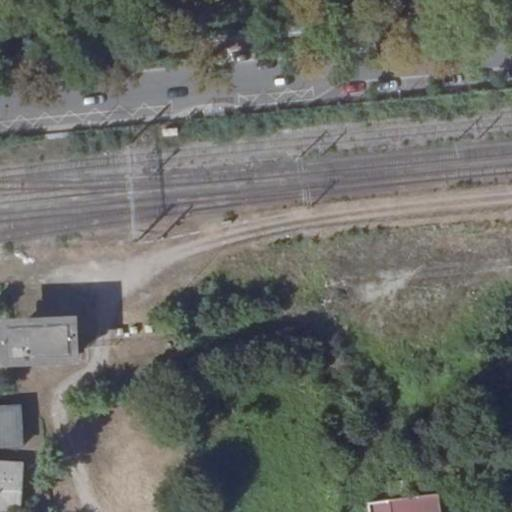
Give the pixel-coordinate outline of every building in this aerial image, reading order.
[(73,337),(12,339),(13,367),(74,365),(73,337)] [(0,450),(23,449),(21,411),(0,411),(0,450)] [(160,446),(100,445),(100,488),(159,489),(160,446)] [(22,511),(26,469),(0,466),(0,511),(22,511)] [(445,511),(443,492),(374,501),(375,511),(445,511)]
